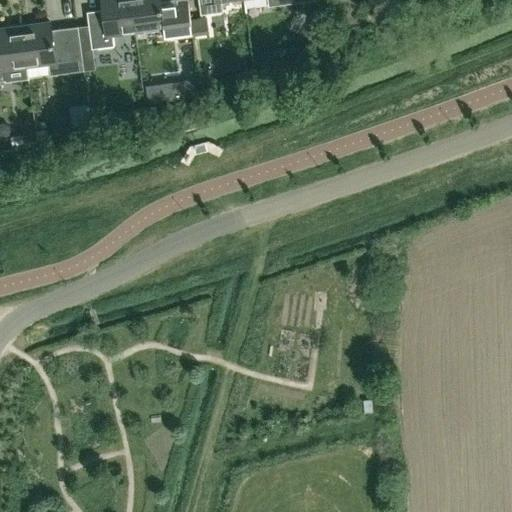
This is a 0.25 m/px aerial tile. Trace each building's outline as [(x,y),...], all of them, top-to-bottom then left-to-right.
[(88,11),(90,30),(92,47),(113,44),(112,33),(135,30),(131,0),(102,0),(104,9),(88,11)] [(169,0),(161,1),(160,0),(131,0),(135,30),(158,27),(159,38),(182,35),(182,34),(181,27),(181,24),(177,0),(169,0)] [(198,0),(200,13),(221,10),(220,0),(198,0)] [(193,34),(209,32),(207,15),(191,18),(191,22),(192,25),(193,32),(193,34)] [(22,24),(27,64),(49,61),(50,72),(73,69),(84,68),(82,53),(79,31),(68,32),(68,33),(51,35),(49,21),(22,24)] [(27,64),(22,24),(0,27),(0,79),(5,78),(4,67),(27,64)] [(325,32),(313,25),(307,36),(318,43),(325,32)] [(36,130),(37,138),(49,137),(47,129),(36,130)] [(34,130),(23,131),(24,141),(35,140),(34,130)]
